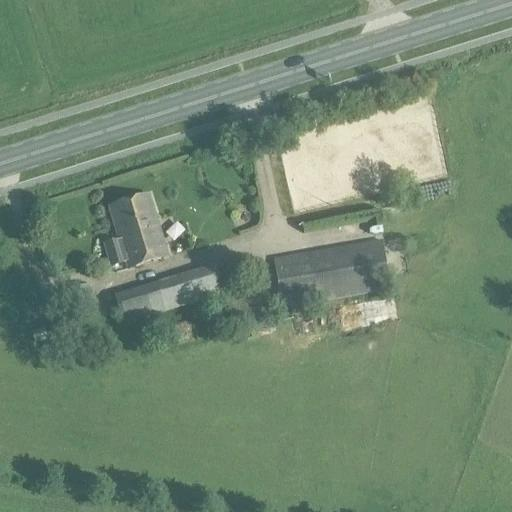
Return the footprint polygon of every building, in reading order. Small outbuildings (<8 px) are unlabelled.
[(109,209),(119,240),(105,245),(112,269),(126,264),(128,269),(168,256),(149,196),(109,209)] [(282,311),(312,306),(391,291),(382,241),(302,255),(273,261),(282,311)] [(223,294),(222,292),(214,266),(114,297),(123,326),(223,294)] [(67,290),(73,318),(94,314),(89,286),(67,290)] [(161,324),(163,339),(189,336),(188,320),(161,324)]
